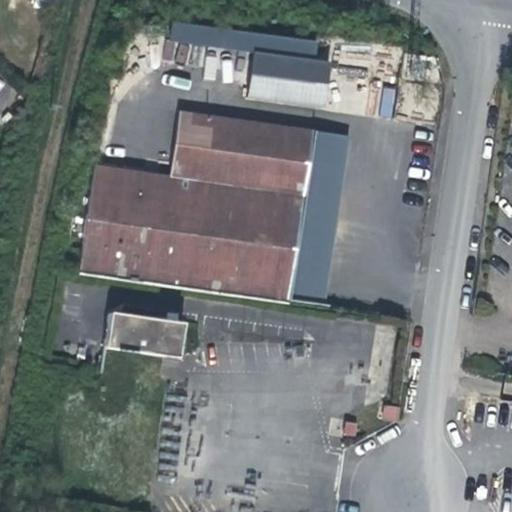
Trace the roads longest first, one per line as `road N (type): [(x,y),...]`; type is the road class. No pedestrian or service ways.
road 1 (unclassified): [(488,4),(413,498)]
road 2 (track): [(0,439),(56,130),(89,0)]
